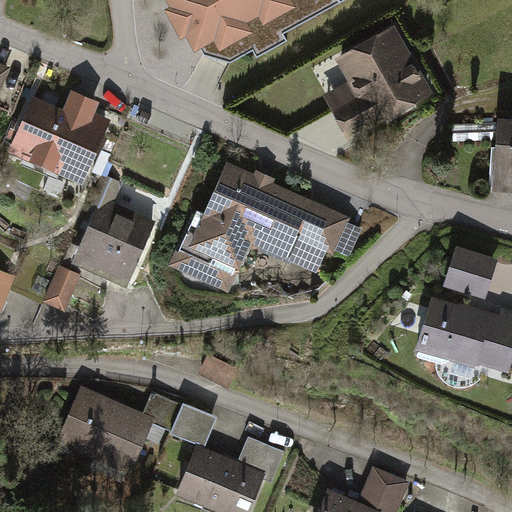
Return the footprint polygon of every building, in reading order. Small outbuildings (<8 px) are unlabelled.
[(165,0),(170,8),(165,11),(180,39),(185,37),(194,52),(214,41),(219,51),(253,33),(248,24),(258,18),(263,26),(296,7),(292,0),(165,0)] [(428,97),(388,28),(328,63),(340,83),(317,96),(341,137),(364,123),(369,131),(428,97)] [(27,101),(0,158),(75,192),(107,123),(90,115),(94,104),(68,92),(57,115),(27,101)] [(511,123),(489,123),(486,193),(511,194),(511,123)] [(319,257),(328,261),(330,255),(343,261),(356,231),(343,226),(345,221),(266,187),(268,182),(248,173),(246,178),(216,165),(194,216),(187,213),(162,269),(223,296),(244,249),(310,277),(319,257)] [(105,286),(120,293),(151,223),(109,204),(117,184),(106,179),(64,273),(76,279),(103,290),(105,286)] [(491,261),(449,249),(437,290),(479,302),(491,261)] [(39,303),(61,313),(76,279),(64,273),(54,269),(39,303)] [(0,300),(10,275),(0,271),(0,300)] [(504,379),(511,349),(511,311),(498,308),(495,318),(430,299),(414,354),(504,379)] [(203,356),(194,376),(224,389),(233,369),(203,356)] [(140,413),(79,389),(53,450),(128,478),(151,445),(143,442),(150,418),(140,413)] [(149,393),(140,413),(150,418),(143,442),(151,445),(155,447),(162,433),(166,435),(178,404),(149,393)] [(200,451),(213,419),(178,404),(166,435),(165,437),(192,448),(200,451)] [(280,455),(244,440),(234,464),(263,476),(260,483),(267,486),(280,455)] [(192,448),(171,500),(199,511),(247,511),(260,483),(263,476),(234,464),(219,458),(219,459),(200,451),(192,448)] [(367,467),(351,504),(369,511),(393,511),(405,483),(367,467)] [(321,492),(312,511),(369,511),(351,504),(321,492)]
